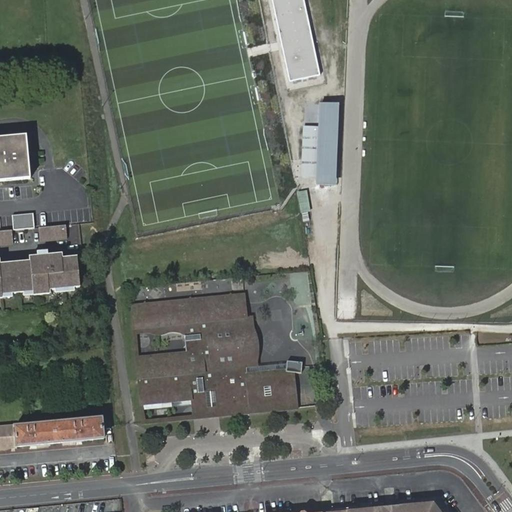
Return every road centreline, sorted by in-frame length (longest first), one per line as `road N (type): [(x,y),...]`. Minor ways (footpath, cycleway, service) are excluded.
road 1 (residential): [(511,505),(475,459),(445,449),(137,484)]
road 2 (residential): [(137,484),(453,462),(479,481),(499,511)]
road 3 (residential): [(0,497),(137,484)]
